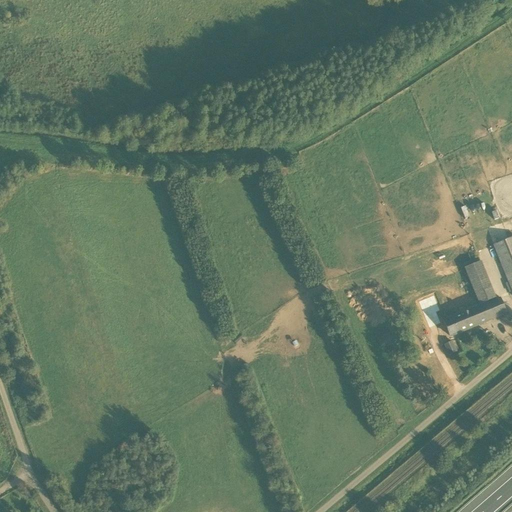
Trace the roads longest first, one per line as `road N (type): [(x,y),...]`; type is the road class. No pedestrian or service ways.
road 1 (unclassified): [(324,511),(511,351)]
road 2 (unclassified): [(0,389),(30,481),(52,511)]
